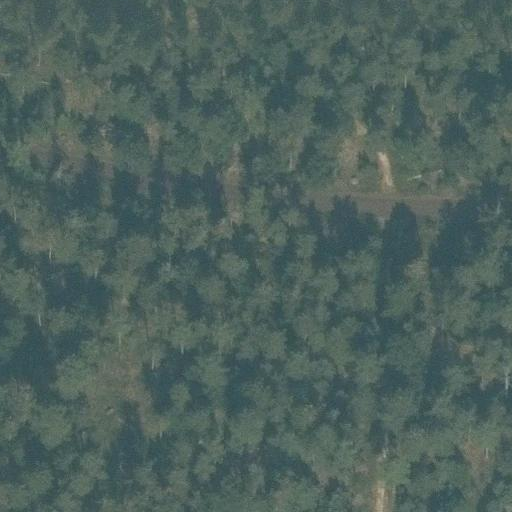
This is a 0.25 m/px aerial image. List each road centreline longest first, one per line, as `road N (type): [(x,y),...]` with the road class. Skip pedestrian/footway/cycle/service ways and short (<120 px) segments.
road 1 (track): [(259,0),(384,154),(390,208),(378,511)]
road 2 (track): [(511,207),(308,206),(0,145)]
